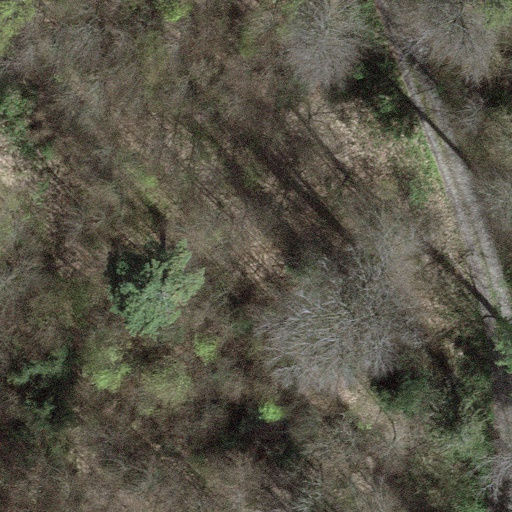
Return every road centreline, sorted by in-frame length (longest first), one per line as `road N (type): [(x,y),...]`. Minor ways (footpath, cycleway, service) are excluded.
road 1 (track): [(0,7),(97,420),(108,511)]
road 2 (track): [(511,371),(491,252),(435,133),(387,0)]
